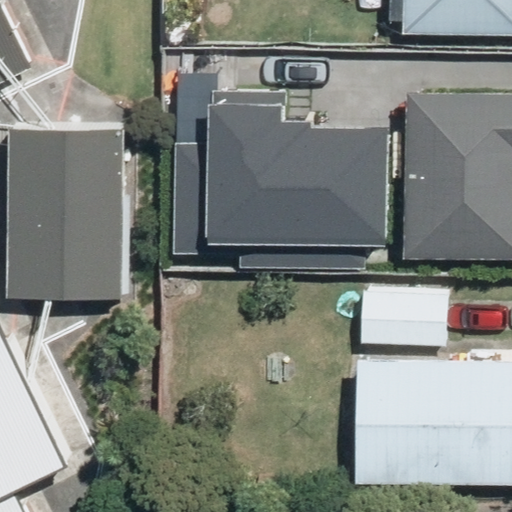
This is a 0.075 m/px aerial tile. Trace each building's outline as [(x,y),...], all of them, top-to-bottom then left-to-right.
[(39,0),(0,0),(0,18),(39,1),(39,0)] [(511,0),(404,0),(403,31),(511,32),(511,0)] [(317,60),(211,59),(209,170),(395,172),(396,53),(317,60)] [(511,90),(407,88),(403,256),(511,257),(511,90)] [(135,130),(14,127),(10,306),(131,308),(135,130)] [(313,229),(311,268),(362,270),(363,231),(313,229)] [(365,277),(363,338),(449,340),(451,280),(365,277)] [(0,302),(0,494),(77,456),(0,302)] [(511,357),(357,356),(355,480),(511,481),(511,357)]
